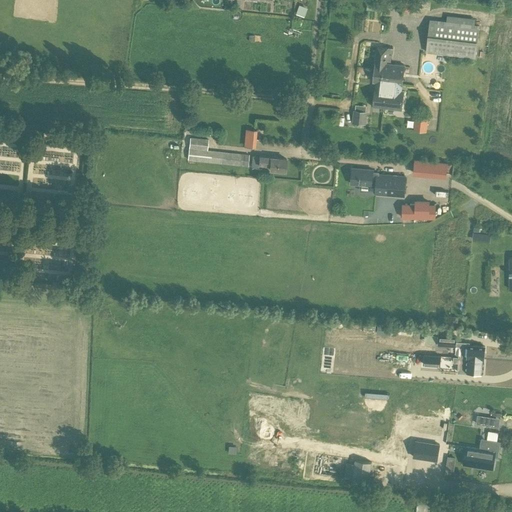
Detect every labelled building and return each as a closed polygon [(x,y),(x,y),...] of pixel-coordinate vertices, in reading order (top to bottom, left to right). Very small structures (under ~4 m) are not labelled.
[(375,10),(375,3),(363,1),(362,7),(370,8),(370,9),(375,10)] [(429,20),(425,52),(474,57),(478,25),(429,20)] [(377,46),(373,82),(376,83),(375,89),(373,106),(401,110),(403,92),(401,92),(402,86),(404,65),(385,63),(387,53),(392,54),(393,48),(377,46)] [(366,111),(354,110),(353,122),(365,124),(366,111)] [(428,118),(416,117),(415,130),(427,131),(428,118)] [(240,143),(252,143),(252,124),(241,124),(240,143)] [(189,148),(188,148),(187,160),(248,166),(249,154),(208,150),(209,139),(190,137),(189,148)] [(285,171),(286,158),(252,155),(251,164),(270,165),(269,170),(285,171)] [(413,156),(412,172),(445,175),(446,159),(413,156)] [(349,171),(348,179),(350,179),(350,183),(370,185),(375,185),(374,193),(402,196),(404,176),(376,173),(376,174),(371,174),(371,169),(351,167),(351,171),(349,171)] [(401,203),(399,217),(432,220),(433,206),(427,205),(427,203),(414,202),(413,204),(401,203)] [(70,216),(69,224),(82,226),(83,217),(70,216)] [(437,245),(460,245),(460,230),(444,229),(444,235),(437,235),(437,245)] [(369,254),(384,255),(385,245),(370,244),(369,254)] [(436,255),(433,273),(449,275),(450,268),(458,268),(457,271),(476,274),(478,261),(447,257),(436,255)] [(442,334),(441,345),(459,347),(459,346),(463,346),(462,357),(488,359),(489,346),(472,344),(473,343),(460,342),(460,335),(442,334)] [(427,354),(426,364),(444,366),(445,355),(427,354)] [(487,372),(488,359),(462,357),(457,356),(456,362),(461,362),(461,373),(470,373),(470,371),(487,372)] [(269,393),(266,431),(287,433),(299,434),(301,413),(304,414),(306,397),(293,396),(269,393)] [(312,436),(314,399),(306,398),(304,436),(312,436)] [(323,400),(317,438),(324,439),(330,401),(323,400)] [(333,436),(341,436),(342,423),(334,423),(333,436)] [(440,444),(416,439),(413,455),(437,459),(440,444)] [(492,469),(495,456),(497,457),(500,442),(482,439),(480,448),(467,446),(464,464),(475,466),(492,469)] [(356,460),(352,484),(370,486),(373,463),(356,460)]
